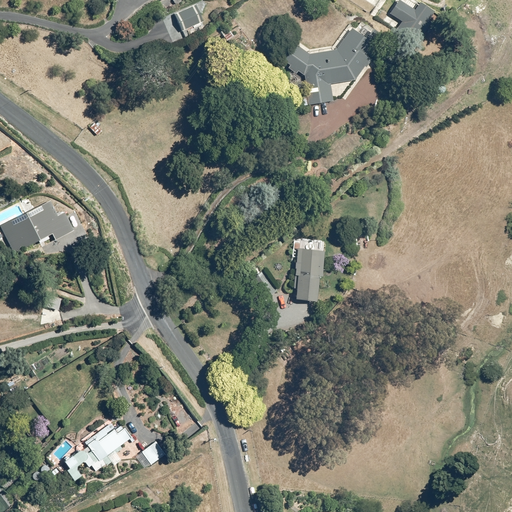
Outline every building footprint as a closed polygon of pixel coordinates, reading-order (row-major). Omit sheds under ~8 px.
[(402,0),(399,0),(390,15),(401,22),(397,29),(418,42),(441,3),(435,0),(420,0),(416,8),(402,0)] [(196,3),(176,12),(187,38),(199,33),(197,28),(205,25),(196,3)] [(306,77),(310,104),(335,100),(332,83),(358,78),(382,43),(371,35),(375,29),(363,21),(359,27),(352,23),(336,45),(312,49),(299,39),(284,60),(306,77)] [(58,216),(52,202),(1,226),(14,253),(53,234),(56,240),(73,232),(64,213),(58,216)] [(299,274),(298,297),(319,299),(321,274),(325,275),(327,249),(298,247),(296,274),(299,274)] [(110,455),(130,438),(113,419),(103,427),(101,425),(84,440),(85,441),(64,459),(70,467),(67,470),(75,480),(83,473),(77,467),(85,461),(90,467),(94,464),(97,467),(100,464),(102,467),(106,463),(108,466),(115,460),(110,455)] [(155,441),(142,450),(152,464),(165,455),(155,441)] [(44,462),(31,474),(36,480),(50,469),(44,462)]
